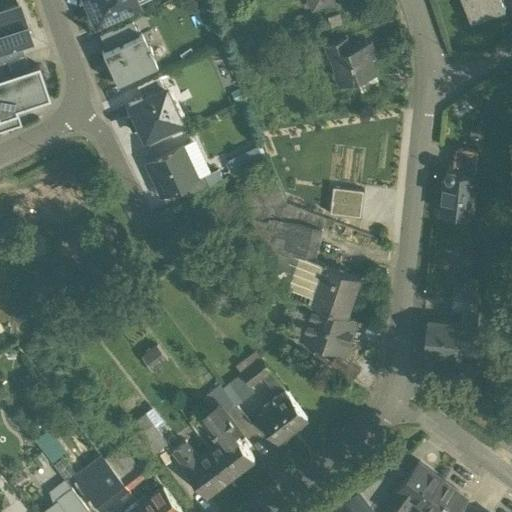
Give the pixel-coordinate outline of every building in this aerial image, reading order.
[(85,0),(94,21),(135,3),(134,0),(85,0)] [(466,0),(474,20),(505,9),(502,0),(466,0)] [(17,2),(0,7),(0,47),(19,41),(29,37),(17,2)] [(99,34),(105,48),(136,35),(129,21),(99,34)] [(101,51),(116,83),(157,64),(142,32),(136,35),(105,48),(101,51)] [(347,36),(326,43),(331,55),(336,53),(336,52),(351,47),(347,36)] [(19,41),(0,47),(0,62),(24,55),(24,54),(19,41)] [(351,47),(336,52),(336,53),(331,55),(341,84),(376,72),(366,42),(351,47)] [(4,75),(0,75),(0,116),(17,111),(16,107),(49,96),(38,63),(4,75)] [(158,75),(136,85),(141,96),(163,86),(158,75)] [(141,96),(127,102),(142,135),(179,118),(163,85),(163,86),(141,96)] [(0,129),(21,123),(17,111),(0,116),(0,129)] [(260,143),(226,159),(233,172),(266,156),(260,143)] [(147,161),(162,193),(195,178),(180,146),(147,161)] [(478,149),(456,147),(454,168),(454,171),(475,173),(478,149)] [(450,167),(448,168),(446,170),(442,210),(471,213),(475,173),(454,171),(454,168),(451,167),(450,167)] [(195,178),(182,184),(187,195),(209,184),(203,174),(195,178)] [(334,185),(332,200),(361,204),(363,189),(334,185)] [(332,200),(330,214),(359,218),(361,204),(332,200)] [(313,257),(284,249),(292,220),(321,228),(326,217),(287,202),(253,220),(250,239),(239,244),(232,262),(245,266),(243,273),(269,283),(268,286),(313,301),(326,264),(313,257)] [(321,228),(292,220),(284,249),(313,257),(321,228)] [(221,236),(191,251),(197,262),(227,246),(221,236)] [(359,275),(326,264),(313,301),(314,302),(346,312),(359,275)] [(477,300),(452,298),(451,311),(464,312),(464,311),(478,313),(477,300)] [(346,312),(314,302),(305,331),(321,336),(320,341),(344,349),(355,316),(346,312)] [(478,313),(464,311),(464,312),(463,322),(462,333),(479,335),(478,313)] [(463,322),(428,318),(424,352),(451,355),(459,356),(460,355),(462,333),(463,322)] [(146,352),(153,363),(168,355),(161,343),(146,352)] [(360,369),(342,357),(336,355),(328,363),(352,380),(360,369)] [(481,357),(460,355),(459,356),(451,355),(471,379),(481,365),(481,357)] [(262,357),(240,375),(248,386),(263,374),(278,394),(286,388),(262,357)] [(240,375),(224,387),(236,404),(252,391),(248,386),(240,375)] [(224,387),(221,384),(212,391),(221,403),(227,411),(236,404),(224,387)] [(278,394),(273,397),(277,402),(260,415),(278,439),(307,417),(286,388),(278,394)] [(221,403),(202,417),(220,442),(235,431),(235,432),(240,428),(227,411),(221,403)] [(168,442),(146,412),(132,422),(154,452),(168,442)] [(55,459),(69,448),(51,427),(38,439),(55,459)] [(220,442),(211,449),(230,475),(254,457),(235,432),(235,431),(220,442)] [(200,457),(186,439),(173,449),(187,467),(200,457)] [(136,464),(121,445),(104,458),(118,477),(119,477),(136,464)] [(187,467),(187,468),(206,493),(230,475),(211,449),(200,457),(187,467)] [(100,467),(82,481),(102,507),(106,503),(108,503),(128,488),(119,477),(118,477),(104,458),(103,456),(96,461),(100,467)] [(74,472),(62,457),(53,464),(65,479),(74,472)] [(136,464),(119,477),(128,488),(149,472),(140,461),(136,464)] [(418,462),(399,488),(400,488),(386,507),(393,511),(401,511),(412,498),(423,506),(443,480),(418,462)] [(443,480),(423,506),(431,511),(455,511),(466,497),(443,480)] [(164,485),(140,504),(145,511),(181,511),(183,510),(164,485)] [(71,487),(55,499),(65,511),(83,511),(87,509),(71,487)] [(373,511),(359,493),(337,510),(339,511),(373,511)] [(139,503),(127,511),(145,511),(140,504),(139,503)]
